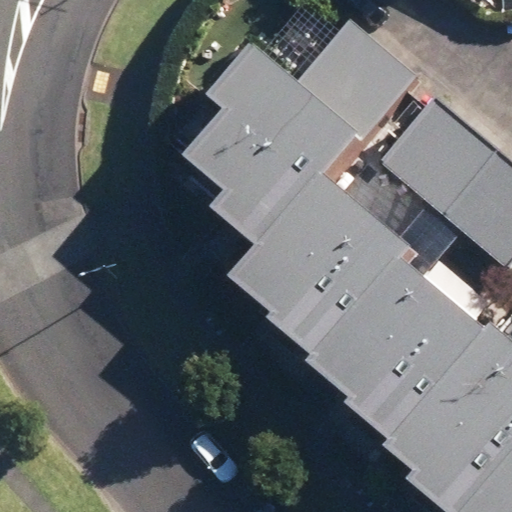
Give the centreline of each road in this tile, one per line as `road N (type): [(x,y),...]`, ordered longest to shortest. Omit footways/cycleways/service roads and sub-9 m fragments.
road 1 (residential): [(203,511),(114,411),(43,308),(0,204)]
road 2 (tertiary): [(89,0),(40,101),(0,146)]
road 3 (residential): [(404,0),(511,86)]
